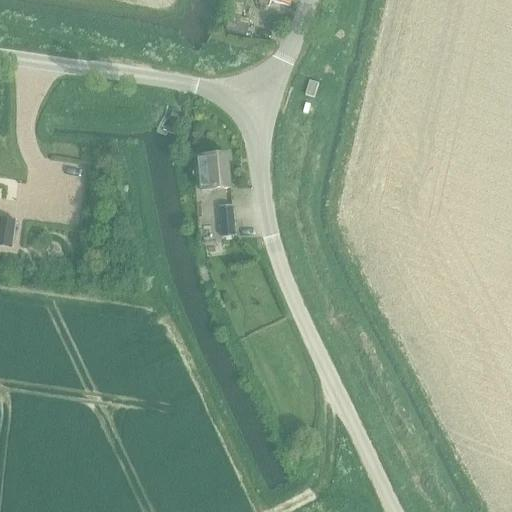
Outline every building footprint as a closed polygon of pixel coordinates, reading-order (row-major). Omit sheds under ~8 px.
[(240,0),(231,0),(229,17),(240,19),(243,0),(240,0)] [(237,58),(239,50),(231,49),(230,56),(237,58)] [(309,82),(305,96),(315,100),(320,85),(309,82)] [(201,192),(231,190),(228,156),(198,158),(201,192)] [(232,207),(219,208),(222,238),(235,237),(232,207)] [(0,247),(12,249),(16,222),(0,219),(0,247)]
